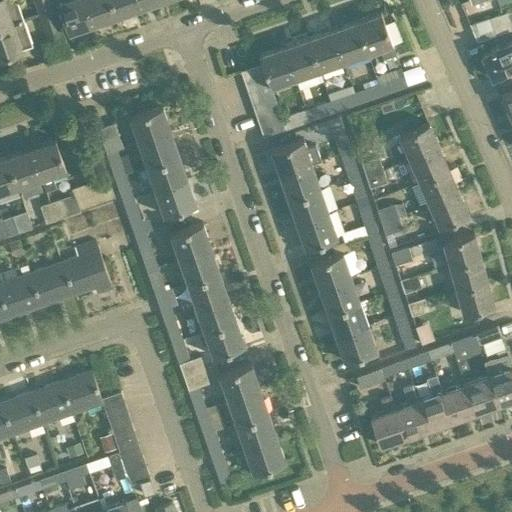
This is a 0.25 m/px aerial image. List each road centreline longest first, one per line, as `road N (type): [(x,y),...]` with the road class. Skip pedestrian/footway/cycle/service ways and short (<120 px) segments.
road 1 (residential): [(347,502),(183,28)]
road 2 (residential): [(202,511),(135,332),(106,327),(0,363)]
road 3 (residential): [(511,204),(425,0)]
road 4 (residential): [(0,93),(183,28)]
road 5 (residential): [(347,502),(511,447)]
